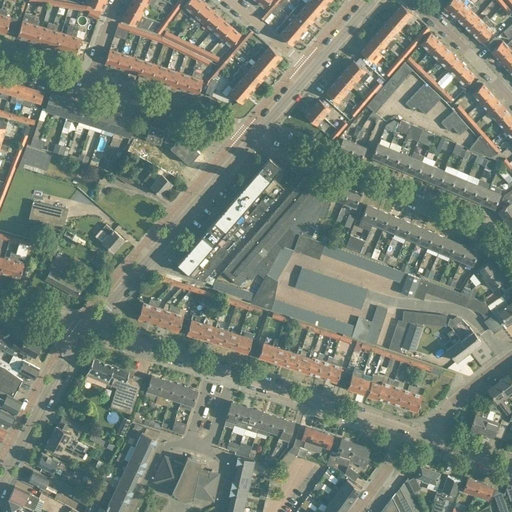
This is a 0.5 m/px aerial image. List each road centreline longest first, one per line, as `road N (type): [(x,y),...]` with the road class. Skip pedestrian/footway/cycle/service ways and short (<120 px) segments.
road 1 (residential): [(511,244),(483,221),(254,137)]
road 2 (residential): [(88,328),(254,137)]
road 3 (residential): [(88,328),(0,490)]
road 4 (residential): [(402,430),(230,372)]
road 5 (residential): [(254,137),(89,79)]
road 6 (residential): [(511,104),(408,0)]
road 7 (residential): [(212,366),(88,328)]
